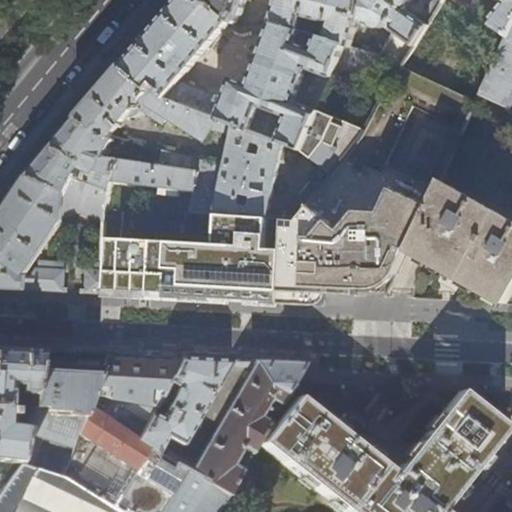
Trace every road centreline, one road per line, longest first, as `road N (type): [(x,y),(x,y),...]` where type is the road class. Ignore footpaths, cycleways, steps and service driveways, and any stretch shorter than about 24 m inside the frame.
road 1 (residential): [(0,314),(511,343)]
road 2 (primary): [(0,128),(108,0)]
